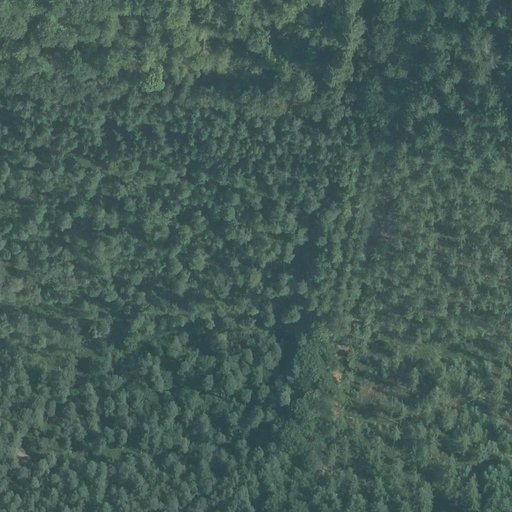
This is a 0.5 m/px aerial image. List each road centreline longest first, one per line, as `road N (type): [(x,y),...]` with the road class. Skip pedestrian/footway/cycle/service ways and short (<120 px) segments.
road 1 (track): [(285,511),(394,0)]
road 2 (track): [(366,135),(0,108)]
